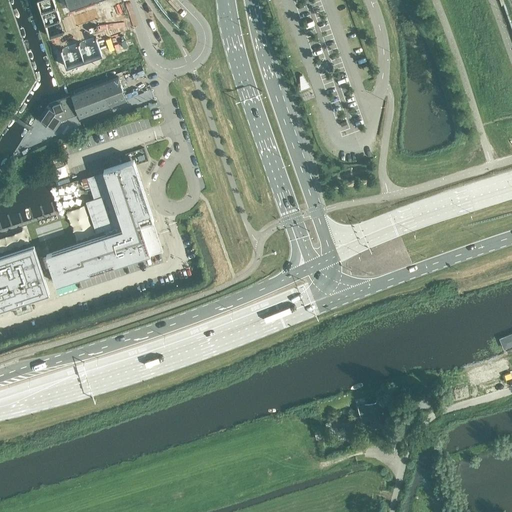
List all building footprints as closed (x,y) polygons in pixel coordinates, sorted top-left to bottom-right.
[(50,37),(65,32),(53,0),(37,0),(49,37),(50,37)] [(67,0),(70,9),(96,0),(67,0)] [(96,37),(61,49),(67,67),(102,55),(96,37)] [(79,116),(127,98),(119,76),(71,94),(79,116)] [(66,117),(76,114),(69,95),(59,99),(49,103),(38,119),(50,126),(57,125),(61,120),(66,118),(66,117)] [(151,225),(150,221),(149,220),(151,220),(132,162),(82,178),(86,188),(91,187),(95,199),(88,202),(97,230),(104,228),(106,234),(49,253),(59,283),(151,252),(147,239),(155,237),(153,232),(154,232),(154,231),(155,231),(155,230),(156,229),(156,228),(156,227),(155,227),(155,226),(154,225),(153,225),(152,225),(152,224),(151,225)] [(48,292),(33,245),(0,255),(0,308),(14,304),(14,303),(19,302),(20,304),(25,303),(24,300),(29,298),(29,299),(48,292)] [(511,334),(498,340),(503,351),(511,347),(511,334)] [(369,413),(372,425),(393,420),(386,397),(359,405),(362,415),(369,413)] [(313,429),(315,436),(324,434),(322,426),(313,429)]
